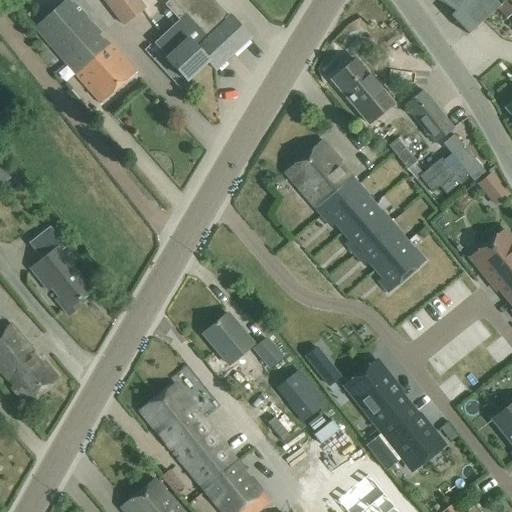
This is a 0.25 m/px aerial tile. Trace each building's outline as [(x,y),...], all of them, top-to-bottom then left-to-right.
[(66,65),(99,37),(102,35),(74,5),(73,6),(68,0),(57,0),(41,15),(45,19),(33,28),(66,65)] [(109,0),(104,4),(121,26),(144,8),(137,0),(109,0)] [(228,17),(212,0),(168,0),(164,5),(178,20),(153,44),(166,57),(165,59),(185,81),(206,61),(214,70),(249,38),(229,16),(228,17)] [(436,0),(454,11),(450,15),(467,35),(506,0),(436,0)] [(99,37),(66,65),(75,75),(101,103),(135,72),(111,43),(107,46),(99,37)] [(368,124),(393,103),(355,59),(330,80),(368,124)] [(452,128),(422,91),(404,106),(433,143),(441,151),(451,146),(460,138),(459,137),(459,135),(453,127),(452,128)] [(324,140),(283,174),(321,218),(358,186),(338,163),(341,160),(324,140)] [(435,209),(386,149),(364,168),(413,227),(435,209)] [(486,195),(499,184),(491,174),(478,184),(486,195)] [(373,205),(367,198),(368,197),(358,186),(321,218),(327,224),(333,219),(336,223),(344,231),(373,205)] [(391,223),(381,212),(380,213),(373,205),(344,231),(351,239),(354,243),(348,248),(354,255),(391,223)] [(377,268),(406,243),(400,236),(401,235),(391,223),(354,255),(360,262),(366,257),(370,261),(377,268)] [(65,248),(49,227),(27,244),(40,261),(30,269),(47,290),(50,287),(58,297),(55,300),(67,316),(79,307),(75,302),(89,291),(59,253),(65,248)] [(511,293),(511,245),(501,232),(470,257),(495,289),(503,282),(511,293)] [(425,262),(414,249),(413,250),(406,243),(377,268),(383,276),(387,281),(382,286),(388,293),(425,262)] [(228,365),(253,345),(227,314),(202,334),(228,365)] [(42,363),(32,353),(33,352),(11,325),(0,333),(0,371),(12,386),(11,387),(26,405),(58,379),(44,361),(42,363)] [(268,369),(283,358),(266,337),(251,350),(268,369)] [(317,348),(307,355),(317,368),(327,360),(317,348)] [(378,428),(406,406),(397,395),(401,392),(376,361),(345,386),(378,428)] [(334,407),(309,376),(287,393),(312,425),(334,407)] [(175,383),(156,398),(219,476),(237,461),(175,383)] [(219,476),(156,398),(140,411),(205,491),(221,478),(219,476)] [(511,403),(492,420),(511,444),(511,403)] [(415,418),(406,406),(378,428),(412,471),(443,446),(418,415),(415,418)] [(221,478),(205,491),(221,511),(257,511),(270,502),(251,479),(246,482),(242,476),(246,472),(237,461),(219,476),(221,478)] [(398,511),(366,474),(334,500),(344,511),(398,511)] [(181,511),(154,479),(120,508),(124,511),(181,511)]
